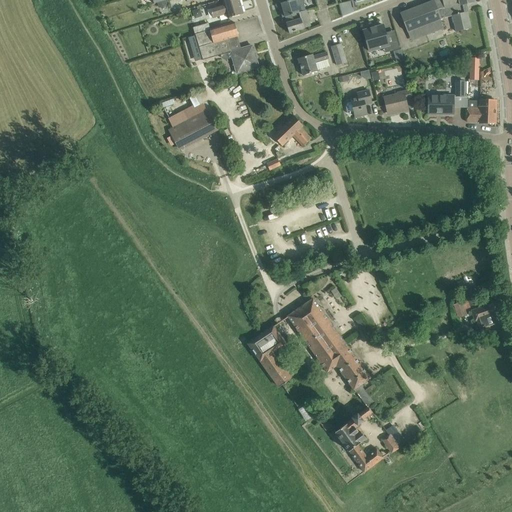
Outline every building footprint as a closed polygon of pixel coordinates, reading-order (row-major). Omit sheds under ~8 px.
[(222,0),(224,4),(210,8),(213,18),(227,14),(228,18),(243,14),(239,0),(222,0)] [(299,12),(306,10),(302,0),(291,0),(281,3),(285,17),(286,17),(291,15),(293,18),(300,16),(299,13),(299,12)] [(329,8),(326,0),(316,0),(319,10),(329,8)] [(434,0),(400,13),(407,33),(440,20),(442,19),(441,19),(452,15),(456,32),(471,28),(467,12),(465,4),(473,2),(474,2),(473,0),(436,0),(434,1),(434,0)] [(291,15),(286,17),(288,23),(286,23),(289,33),(294,32),(296,31),(304,29),(304,28),(311,26),(306,10),(299,12),(299,13),(300,16),(293,18),(291,15)] [(200,32),(195,34),(198,45),(201,54),(203,60),(230,52),(237,74),(259,67),(258,67),(257,67),(256,62),(257,62),(255,56),(253,56),(253,53),(254,53),(252,46),(239,49),(235,37),(238,36),(235,22),(210,29),(200,32)] [(363,31),(369,51),(389,46),(383,25),(363,31)] [(347,63),(341,44),(331,46),(337,66),(347,63)] [(313,55),(298,59),(303,76),(318,71),(317,70),(323,68),(321,61),(328,59),(329,59),(327,52),(313,56),(313,55)] [(464,97),(464,81),(456,81),(456,97),(464,97)] [(372,103),(369,90),(357,93),(358,97),(351,99),(351,102),(348,103),(346,106),(348,113),(351,115),(354,114),(355,117),(367,115),(365,105),(372,103)] [(404,93),(384,98),(387,113),(399,110),(400,112),(408,110),(406,99),(413,98),(411,90),(403,92),(404,93)] [(453,114),(454,96),(429,96),(428,114),(429,114),(429,112),(441,112),(441,114),(453,114)] [(468,101),(468,106),(467,106),(467,122),(495,123),(496,101),(495,100),(495,101),(480,100),(480,107),(477,107),(477,101),(468,101)] [(207,110),(168,130),(179,151),(218,130),(207,110)] [(303,126),(294,116),(273,136),(282,146),(292,135),(303,147),(311,139),(301,128),(303,126)] [(225,150),(218,152),(221,159),(227,156),(225,150)] [(267,164),(270,171),(281,166),(278,159),(267,164)] [(476,287),(459,293),(462,302),(453,305),(458,319),(467,316),(465,309),(469,308),(469,307),(477,304),(475,298),(480,296),(476,287)] [(302,337),(327,319),(313,299),(287,317),(302,337)] [(487,305),(472,311),(475,321),(476,321),(480,331),(496,326),(495,323),(503,321),(497,301),(487,304),(487,305)] [(302,337),(316,357),(342,338),(327,319),(302,337)] [(274,325),(248,344),(279,387),(293,378),(274,352),(287,344),(274,325)] [(328,373),(337,367),(354,355),(342,338),(316,357),(328,373)] [(337,367),(354,390),(361,385),(371,378),(354,355),(337,367)] [(374,396),(383,407),(398,395),(390,384),(374,396)] [(354,390),(358,397),(359,397),(367,407),(368,407),(375,403),(369,394),(376,389),(373,385),(365,390),(361,385),(354,390)] [(311,418),(319,413),(312,402),(304,407),(311,418)] [(371,412),(367,407),(366,408),(357,415),(356,413),(355,414),(334,430),(364,472),(383,458),(377,449),(366,456),(358,444),(365,439),(360,432),(359,432),(355,427),(361,423),(365,420),(365,419),(372,413),(371,412)] [(394,425),(387,429),(390,434),(382,439),(391,453),(399,448),(397,445),(404,440),(394,425)]
